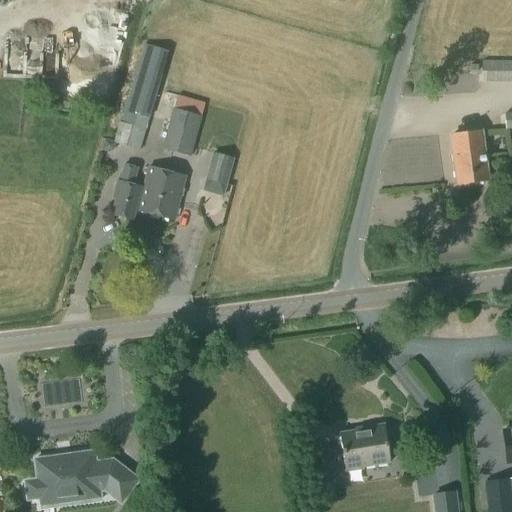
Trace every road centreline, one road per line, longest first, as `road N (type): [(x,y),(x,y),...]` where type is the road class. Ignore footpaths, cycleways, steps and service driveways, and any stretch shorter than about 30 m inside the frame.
road 1 (unclassified): [(0,346),(352,304)]
road 2 (unclassified): [(352,304),(350,260),(419,0)]
road 3 (unclassified): [(352,304),(511,281)]
